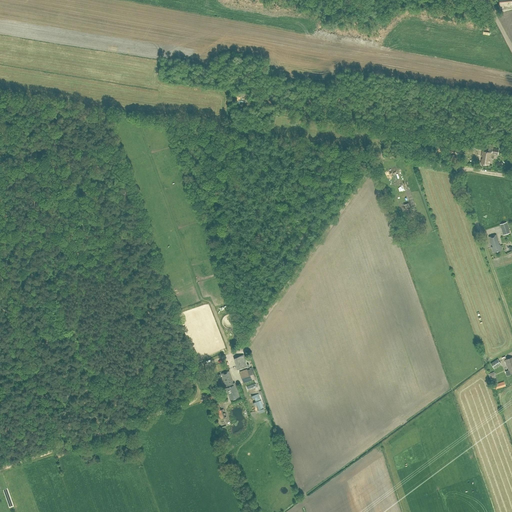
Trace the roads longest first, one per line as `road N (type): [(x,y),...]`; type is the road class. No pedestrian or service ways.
road 1 (track): [(387,156),(374,162),(244,346),(204,365),(189,403)]
road 2 (unclassified): [(511,176),(459,170),(511,326)]
road 3 (track): [(0,469),(189,403)]
